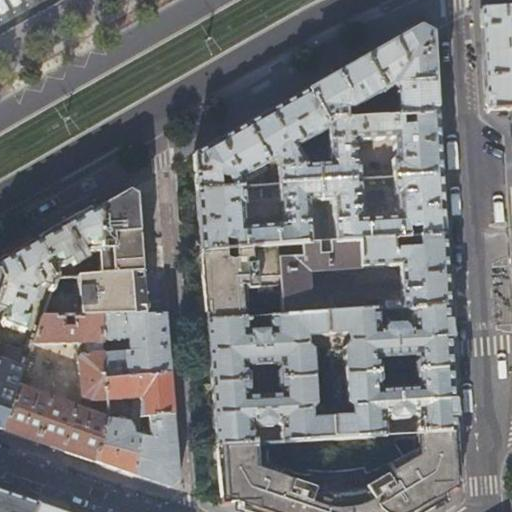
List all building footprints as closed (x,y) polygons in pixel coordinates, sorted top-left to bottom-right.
[(0,0),(0,26),(45,0),(0,0)] [(511,9),(481,12),(484,64),(487,112),(511,110),(511,9)] [(437,116),(432,35),(419,28),(392,43),(375,53),(364,59),(389,99),(396,95),(399,118),(437,116)] [(345,70),(307,91),(326,122),(399,118),(389,99),(364,59),(345,70)] [(326,122),(307,91),(273,110),(245,126),(268,165),(274,161),(278,166),(279,185),(319,182),(318,165),(307,166),(297,148),(329,129),(330,128),(326,122)] [(440,176),(437,116),(399,118),(326,122),(330,128),(329,129),(330,164),(318,165),(319,182),(360,181),(359,163),(357,163),(356,140),(392,138),(393,160),(391,161),(392,179),(440,176)] [(268,165),(245,126),(208,147),(193,155),(196,192),(245,187),(244,178),(268,165)] [(442,195),(440,176),(392,179),(393,197),(396,197),(397,218),(360,221),(359,199),(361,199),(360,181),(319,182),(321,202),(333,201),(335,243),(392,240),(417,239),(444,237),(442,195)] [(321,202),(319,182),(279,185),(280,203),(282,203),(283,224),(246,227),(244,206),(246,206),(245,187),(196,192),(198,222),(199,232),(200,253),(206,253),(224,251),(224,241),(235,241),(236,250),(279,246),(302,245),(319,244),(323,244),(323,237),(310,237),(308,203),(321,202)] [(100,209),(100,253),(100,269),(100,276),(143,273),(139,222),(137,197),(128,192),(114,201),(100,209)] [(68,227),(36,244),(54,279),(74,278),(73,266),(86,259),(84,256),(88,254),(100,253),(100,209),(68,227)] [(447,291),(444,237),(417,239),(418,249),(393,250),(392,240),(335,243),(330,243),(331,259),(320,259),(319,244),(302,245),(303,256),(279,258),(281,285),(283,315),(283,316),(310,314),(308,271),(399,267),(400,301),(385,302),(385,305),(363,306),(362,299),(341,300),(342,313),(378,311),(410,310),(448,308),(447,291)] [(14,257),(0,264),(0,279),(2,284),(0,289),(0,319),(1,320),(3,325),(24,333),(30,316),(26,315),(33,296),(47,301),(54,279),(36,244),(14,257)] [(204,278),(206,321),(208,321),(245,318),(243,283),(248,283),(248,288),(259,288),(259,286),(281,285),(279,258),(279,246),(236,250),(224,251),(206,253),(207,270),(208,278),(204,278)] [(145,310),(143,273),(100,276),(89,277),(77,278),(80,317),(101,318),(146,316),(145,310)] [(342,313),(310,314),(283,316),(283,315),(245,318),(208,321),(212,384),(249,381),(249,375),(247,374),(246,368),(277,366),(278,371),(276,372),(276,380),(313,378),(312,349),(307,347),(307,338),(344,336),(345,344),(341,348),(342,376),(382,374),(381,366),(377,363),(381,359),(413,357),(417,361),(413,364),(413,372),(452,370),(451,349),(448,308),(410,310),(411,323),(407,327),(403,323),(402,317),(397,317),(397,316),(391,316),(391,318),(386,318),(387,324),(383,328),(378,325),(378,311),(342,313)] [(101,318),(102,342),(130,340),(128,342),(128,343),(127,344),(127,347),(127,348),(129,351),(130,352),(103,354),(105,381),(170,375),(168,341),(166,315),(146,316),(101,318)] [(42,317),(34,340),(33,344),(87,344),(88,357),(82,357),(78,360),(82,411),(19,386),(16,393),(3,431),(50,448),(95,463),(109,421),(108,420),(108,415),(105,381),(103,354),(102,342),(101,318),(80,317),(73,317),(73,328),(63,328),(63,317),(42,317)] [(30,351),(33,344),(34,340),(29,338),(25,349),(30,351)] [(0,360),(0,387),(15,393),(16,393),(19,386),(24,369),(0,360)] [(453,382),(452,370),(413,372),(414,380),(417,383),(414,387),(383,388),(379,386),(382,383),(382,374),(342,376),(344,403),(349,408),(349,416),(312,418),(311,409),(315,406),(313,378),(276,380),(277,389),(279,391),(280,396),(248,398),(248,393),(250,391),(249,381),(212,384),(216,448),(251,445),(253,445),(252,429),(255,425),(259,428),(271,428),(275,423),(279,427),(280,443),(313,442),(330,441),(345,440),(366,439),(385,437),(385,420),(389,416),(392,420),(392,428),(397,428),(397,429),(404,429),(404,427),(409,427),(409,419),(413,415),(417,419),(418,435),(419,435),(448,433),(456,433),(455,417),(453,382)] [(170,375),(105,381),(108,415),(117,415),(115,401),(142,398),(140,417),(141,417),(173,415),(170,375)] [(0,430),(2,431),(15,393),(0,387),(0,430)] [(3,431),(16,393),(15,393),(2,431),(3,431)] [(173,415),(141,417),(141,424),(148,425),(148,433),(149,438),(139,438),(134,477),(151,482),(169,488),(179,481),(175,431),(173,415)] [(128,423),(109,421),(95,463),(128,475),(134,477),(139,438),(133,437),(133,430),(128,423)] [(448,433),(419,435),(419,450),(389,465),(393,473),(365,490),(360,480),(317,481),(314,490),(282,479),(285,472),(253,463),(251,445),(216,448),(216,450),(224,449),(225,469),(218,470),(221,505),(228,505),(228,504),(241,503),(241,511),(242,511),(426,511),(441,504),(440,491),(452,490),(452,491),(456,492),(459,487),(457,458),(457,454),(450,455),(448,433)] [(0,493),(0,511),(32,511),(36,506),(0,493)]
